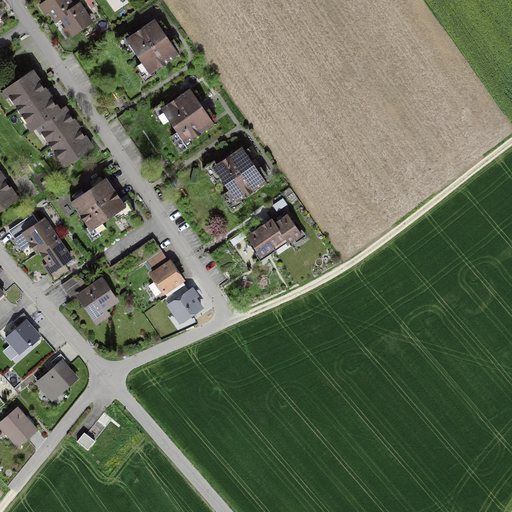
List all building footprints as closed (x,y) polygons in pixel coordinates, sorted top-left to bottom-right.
[(63,20),(76,11),(67,0),(51,0),(43,6),(50,16),(52,15),(58,24),(63,20)] [(76,11),(63,20),(74,35),(91,22),(80,8),(76,11)] [(178,55),(154,21),(126,40),(150,75),(178,55)] [(86,45),(74,54),(104,97),(116,89),(86,45)] [(61,112),(34,77),(11,94),(38,130),(41,128),(61,112)] [(213,127),(189,91),(161,110),(185,146),(213,127)] [(129,109),(117,118),(147,160),(159,152),(129,109)] [(92,145),(65,110),(61,112),(41,128),(68,164),(92,145)] [(271,185),(247,150),(218,169),(242,204),(271,185)] [(0,213),(19,199),(0,174),(0,213)] [(111,180),(77,203),(96,232),(130,209),(111,180)] [(187,195),(175,203),(179,209),(191,201),(187,195)] [(196,208),(191,201),(179,209),(184,216),(196,208)] [(200,213),(196,208),(184,216),(188,221),(200,213)] [(204,219),(200,213),(188,221),(191,227),(204,219)] [(275,223),(284,237),(287,241),(299,233),(287,215),(283,218),(275,223)] [(39,253),(40,251),(57,240),(43,221),(38,224),(32,216),(11,232),(16,239),(24,233),(39,253)] [(208,225),(204,219),(191,227),(196,233),(208,225)] [(284,237),(275,223),(272,219),(268,222),(260,227),(271,245),(284,237)] [(212,231),(208,225),(196,233),(200,239),(212,231)] [(271,245),(260,227),(254,231),(248,236),(260,253),(271,245)] [(216,237),(212,231),(200,239),(204,245),(216,237)] [(153,238),(147,242),(155,255),(162,250),(153,238)] [(72,260),(57,240),(40,251),(55,271),(50,275),(55,282),(70,271),(65,265),(72,260)] [(147,242),(141,246),(149,259),(155,255),(147,242)] [(226,251),(222,245),(209,253),(213,259),(226,251)] [(141,246),(135,250),(143,263),(149,259),(141,246)] [(135,250),(129,254),(137,267),(143,263),(135,250)] [(230,258),(226,251),(213,259),(218,266),(230,258)] [(155,272),(151,275),(166,297),(188,283),(174,261),(170,264),(162,253),(148,262),(155,272)] [(129,254),(123,259),(131,271),(137,267),(129,254)] [(234,264),(230,258),(218,266),(222,272),(234,264)] [(123,259),(117,262),(126,275),(131,271),(123,259)] [(117,262),(111,267),(119,279),(126,275),(117,262)] [(74,276),(61,284),(69,297),(82,288),(74,276)] [(104,278),(77,296),(98,327),(112,317),(109,312),(122,303),(104,278)] [(194,290),(170,307),(184,327),(208,310),(194,290)] [(41,338),(27,323),(8,340),(21,355),(41,338)] [(80,380),(63,362),(37,385),(54,403),(80,380)] [(40,432),(18,409),(0,425),(0,426),(21,449),(40,432)] [(104,410),(77,442),(87,450),(111,422),(118,428),(121,425),(104,410)]
